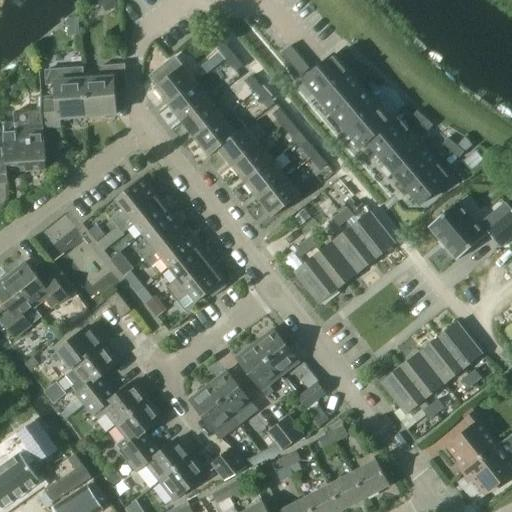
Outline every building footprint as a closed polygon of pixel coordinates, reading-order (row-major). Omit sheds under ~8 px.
[(102,0),(99,3),(107,13),(117,5),(112,0),(102,0)] [(228,61),(235,55),(225,43),(217,49),(221,53),(227,60),(228,61)] [(287,59),(296,52),(291,46),(282,53),(287,59)] [(301,57),(296,52),(287,59),(292,65),(301,57)] [(221,53),(206,65),(212,72),(227,60),(221,53)] [(244,66),(235,55),(228,61),(237,72),(244,66)] [(333,114),(363,89),(349,72),(334,55),(305,80),(319,97),(333,114)] [(292,65),(297,70),(305,63),(301,57),(292,65)] [(157,89),(170,106),(198,85),(184,68),(178,61),(168,69),(166,67),(152,77),(160,87),(157,89)] [(305,63),(297,70),(301,76),(310,69),(305,63)] [(86,80),(89,115),(116,113),(115,91),(127,91),(126,65),(101,67),(101,79),(86,80)] [(46,71),(47,85),(55,85),(56,99),(47,100),(49,127),(61,126),(60,117),(89,115),(86,80),(86,68),(46,71)] [(363,75),(372,82),(377,76),(368,69),(363,75)] [(245,82),(255,93),(262,88),(252,76),(245,82)] [(183,123),(211,101),(198,85),(170,106),(183,123)] [(271,98),(262,88),(255,93),(264,104),(271,98)] [(333,114),(347,131),(362,148),(368,142),(391,122),(390,121),(377,106),(363,89),(333,114)] [(196,140),(224,118),(211,101),(183,123),(196,140)] [(273,115),(282,126),(290,120),(280,109),(273,115)] [(16,122),(3,123),(4,137),(5,137),(6,153),(8,153),(8,159),(17,158),(18,171),(48,169),(44,124),(43,111),(15,113),(16,122)] [(412,117),(420,124),(426,119),(417,111),(412,117)] [(381,157),(410,133),(397,116),(390,121),(391,122),(368,142),(381,157)] [(219,149),(237,135),(224,118),(196,140),(209,156),(219,149)] [(426,119),(420,124),(428,131),(434,125),(426,119)] [(300,132),(290,120),(282,126),(292,138),(300,132)] [(232,166),(260,144),(247,127),(237,135),(219,149),(232,166)] [(394,173),(424,148),(410,133),(381,157),(394,173)] [(0,184),(10,184),(8,159),(8,153),(6,153),(5,137),(4,137),(0,137),(0,184)] [(443,144),(451,151),(457,145),(448,138),(443,144)] [(465,152),(472,146),(466,139),(458,146),(465,152)] [(301,148),(310,158),(318,152),(309,141),(301,148)] [(232,166),(245,182),(273,160),(260,144),(232,166)] [(457,145),(451,151),(459,158),(465,152),(457,145)] [(407,189),(437,164),(424,148),(394,173),(407,189)] [(327,163),(318,152),(310,158),(320,169),(327,163)] [(258,199),(286,177),(273,160),(245,182),(258,199)] [(421,205),(450,180),(437,164),(407,189),(421,205)] [(299,194),(286,177),(258,199),(272,216),(299,194)] [(118,226),(157,195),(144,179),(116,200),(125,211),(113,220),(118,226)] [(143,234),(171,212),(157,195),(118,226),(123,233),(135,224),(143,234)] [(490,233),(502,247),(511,238),(511,212),(498,224),(491,216),(477,228),(456,203),(429,226),(458,259),(490,233)] [(346,220),(353,216),(348,208),(341,214),(346,220)] [(145,260),(185,229),(171,212),(143,234),(152,245),(140,254),(145,260)] [(370,213),(353,227),(377,258),(395,244),(371,213),(370,213)] [(341,214),(334,219),(339,226),(346,220),(341,214)] [(98,226),(91,232),(99,242),(106,236),(98,226)] [(345,233),(333,242),(358,273),(370,264),(377,258),(353,227),(345,233)] [(170,268),(198,246),(185,229),(145,260),(150,267),(162,258),(170,268)] [(301,255),(315,244),(310,236),(295,246),(301,255)] [(320,253),(294,273),(319,304),(344,284),(358,273),(333,242),(320,253)] [(172,294),(211,263),(198,246),(170,268),(178,279),(167,288),(172,294)] [(9,275),(35,308),(44,300),(53,309),(69,296),(54,278),(45,285),(27,262),(9,275)] [(128,262),(119,268),(125,277),(131,272),(134,270),(128,262)] [(226,281),(211,263),(172,294),(177,301),(189,292),(197,303),(226,281)] [(24,316),(35,308),(9,275),(0,282),(0,298),(10,311),(0,319),(15,338),(32,325),(24,316)] [(121,318),(131,311),(117,293),(107,300),(121,318)] [(156,296),(147,304),(152,310),(161,303),(156,296)] [(81,301),(70,311),(79,320),(89,311),(81,301)] [(161,303),(152,310),(158,318),(168,310),(167,309),(161,303)] [(458,323),(440,338),(464,369),(482,354),(458,323)] [(72,370),(105,344),(91,327),(59,352),(72,370)] [(257,344),(281,375),(299,361),(275,330),(257,344)] [(446,383),(464,369),(440,338),(422,352),(446,383)] [(85,405),(103,391),(95,380),(119,362),(105,344),(72,370),(82,383),(80,384),(78,388),(78,391),(79,393),(77,395),(85,405)] [(257,344),(237,359),(265,395),(274,389),(270,384),(281,375),(257,344)] [(422,352),(403,366),(428,397),(446,383),(422,352)] [(38,364),(34,358),(26,363),(31,370),(38,364)] [(428,397),(403,366),(382,383),(401,408),(395,413),(408,430),(417,422),(409,412),(428,397)] [(469,375),(475,383),(481,378),(475,370),(469,375)] [(209,386),(239,426),(258,410),(228,371),(209,386)] [(468,389),(475,383),(469,375),(462,381),(468,389)] [(116,426),(149,400),(135,383),(111,401),(103,391),(85,405),(94,416),(96,414),(98,416),(101,417),(104,416),(107,414),(116,426)] [(307,408),(324,394),(316,384),(299,398),(307,408)] [(54,386),(47,392),(56,404),(64,398),(54,386)] [(221,440),(239,426),(209,386),(190,401),(221,440)] [(121,450),(129,461),(148,446),(140,436),(163,418),(149,400),(116,426),(126,438),(117,445),(121,450)] [(433,404),(439,412),(444,408),(438,401),(433,404)] [(430,418),(439,412),(433,404),(423,411),(430,418)] [(320,427),(329,419),(319,406),(310,414),(320,427)] [(466,470),(497,445),(482,423),(484,421),(477,412),(465,420),(472,428),(448,447),(466,470)] [(279,424),(294,443),(303,435),(289,416),(279,424)] [(11,458),(0,465),(0,504),(2,508),(42,481),(30,462),(36,458),(40,464),(58,452),(38,421),(20,434),(23,439),(6,451),(11,458)] [(283,451),(294,443),(279,424),(268,432),(283,451)] [(343,426),(332,432),(337,441),(348,435),(343,426)] [(337,441),(332,432),(319,439),(324,448),(337,441)] [(148,446),(129,461),(137,471),(147,465),(160,482),(193,457),(179,438),(160,453),(152,443),(148,446)] [(511,472),(511,466),(497,445),(466,470),(485,494),(511,472)] [(232,449),(223,456),(237,475),(247,467),(232,449)] [(296,451),(284,457),(290,467),(302,461),(296,451)] [(226,480),(237,475),(223,456),(213,464),(226,480)] [(208,475),(193,457),(160,482),(175,501),(208,475)] [(290,467),(284,457),(272,463),(277,473),(290,467)] [(377,461),(353,473),(366,498),(390,485),(377,461)] [(54,504),(92,479),(83,466),(46,490),(54,504)] [(366,498),(353,473),(330,486),(342,510),(366,498)] [(238,481),(225,488),(230,497),(242,490),(238,481)] [(338,511),(342,510),(330,486),(306,498),(313,511),(338,511)] [(230,497),(225,488),(213,494),(218,503),(230,497)] [(313,511),(306,498),(282,511),(313,511)] [(190,507),(187,502),(180,506),(182,511),(190,507)] [(268,511),(264,503),(246,511),(268,511)]
